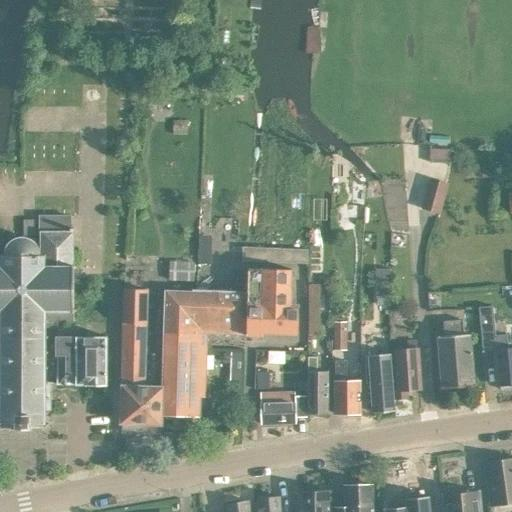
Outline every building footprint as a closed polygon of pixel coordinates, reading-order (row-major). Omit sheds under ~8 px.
[(228,75),(229,66),(217,65),(216,75),(228,75)] [(186,119),(173,119),(173,133),(186,132),(186,119)] [(429,161),(451,162),(451,148),(430,147),(429,161)] [(435,211),(444,181),(430,177),(421,208),(435,211)] [(56,381),(57,337),(57,320),(73,321),(72,311),(76,311),(76,309),(73,309),(73,267),(76,267),(76,264),(72,265),(72,226),(70,226),(70,215),(39,215),(39,246),(35,241),(32,239),(28,237),(22,235),(17,235),(12,237),(8,240),(5,243),(3,248),(2,253),(0,252),(0,425),(12,426),(11,430),(14,429),(14,427),(26,427),(26,429),(29,429),(29,425),(40,426),(40,429),(43,429),(43,426),(45,425),(45,423),(42,423),(43,414),(46,414),(46,411),(51,409),(51,381),(56,381)] [(34,219),(22,219),(22,235),(34,235),(34,219)] [(213,260),(212,233),(200,233),(201,260),(213,260)] [(253,257),(254,246),(243,246),(243,257),(253,257)] [(254,246),(253,257),(264,258),(264,247),(254,246)] [(264,247),(264,258),(274,258),(275,247),(264,247)] [(275,247),(274,258),(285,258),(285,248),(275,247)] [(285,248),(285,258),(295,259),(296,248),(285,248)] [(296,248),(295,259),(306,259),(306,248),(296,248)] [(169,262),(169,279),(193,280),(194,263),(169,262)] [(163,327),(160,383),(162,384),(161,415),(163,415),(199,416),(200,396),(205,396),(205,372),(201,371),(203,346),(207,346),(207,332),(246,334),(246,335),(249,335),(249,340),(257,340),(258,336),(261,336),(261,333),(296,334),(297,303),(288,303),(289,268),(248,267),(237,266),(236,282),(247,282),(246,290),(245,290),(196,288),(192,288),(192,290),(164,288),(163,327)] [(390,268),(377,268),(377,297),(389,297),(390,268)] [(318,283),(307,283),(307,325),(307,333),(318,333),(318,283)] [(124,287),(119,423),(120,423),(120,431),(159,433),(159,424),(162,424),(163,415),(161,415),(162,384),(160,383),(143,383),(146,288),(139,288),(124,287)] [(492,306),(478,307),(479,328),(481,346),(494,345),(495,353),(494,353),(497,383),(500,383),(500,386),(503,388),(510,388),(511,385),(511,346),(507,346),(506,334),(494,334),(492,306)] [(460,309),(461,318),(442,320),(442,334),(437,335),(440,386),(473,384),(470,333),(475,332),(473,308),(460,309)] [(346,349),(346,321),(334,321),(334,349),(346,349)] [(57,337),(56,381),(56,383),(106,383),(106,335),(76,335),(76,337),(57,337)] [(406,388),(420,388),(417,346),(393,348),(395,387),(392,388),(393,399),(407,397),(406,388)] [(230,352),(230,369),(240,370),(241,352),(230,352)] [(378,353),(367,354),(369,380),(371,410),(394,408),(393,399),(392,388),(388,353),(378,353)] [(316,356),(306,356),(306,411),(327,411),(327,369),(316,369),(316,356)] [(334,412),(359,412),(358,379),(345,379),(345,360),(334,360),(334,412)] [(257,388),(268,388),(268,371),(257,371),(257,388)] [(295,416),(306,415),(305,394),(294,394),(294,391),(260,392),(261,422),(295,421),(295,416)] [(511,456),(483,461),(489,504),(511,500),(511,456)] [(373,511),(373,482),(345,483),(345,506),(332,506),(332,511),(373,511)] [(299,491),(299,511),(328,511),(329,490),(299,491)] [(478,511),(477,490),(442,494),(443,511),(478,511)] [(429,495),(408,496),(409,504),(410,504),(410,511),(429,511),(430,511),(429,495)] [(279,511),(278,496),(257,498),(258,511),(279,511)] [(224,511),(248,511),(246,501),(223,505),(224,511)]
